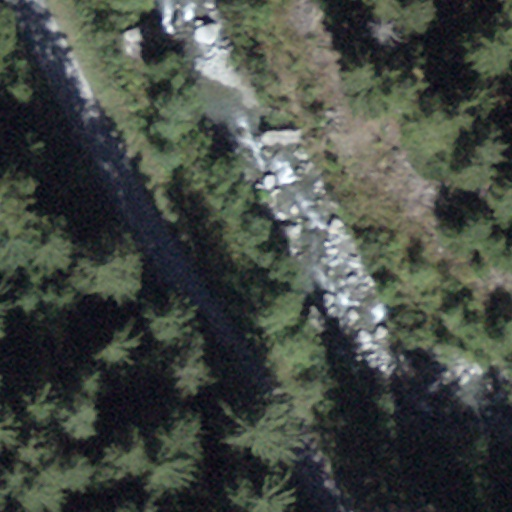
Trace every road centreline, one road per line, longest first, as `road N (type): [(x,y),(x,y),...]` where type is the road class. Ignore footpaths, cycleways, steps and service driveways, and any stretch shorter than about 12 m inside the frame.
road 1 (track): [(335,511),(124,185)]
road 2 (track): [(124,185),(19,0)]
